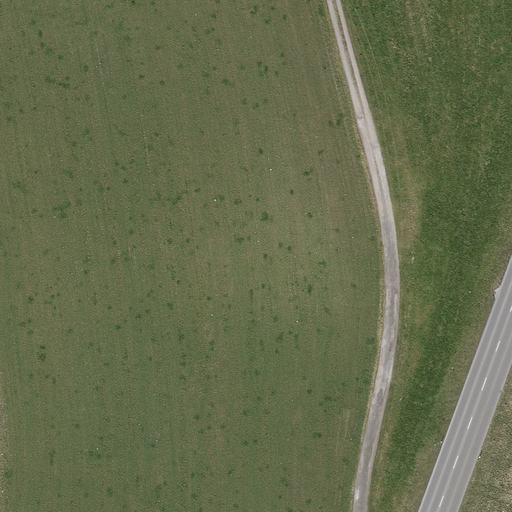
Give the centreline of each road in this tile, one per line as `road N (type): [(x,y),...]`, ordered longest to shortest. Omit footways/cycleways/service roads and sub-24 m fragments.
road 1 (unclassified): [(331,0),(386,276),(388,338),(356,511)]
road 2 (secondary): [(511,301),(436,511)]
